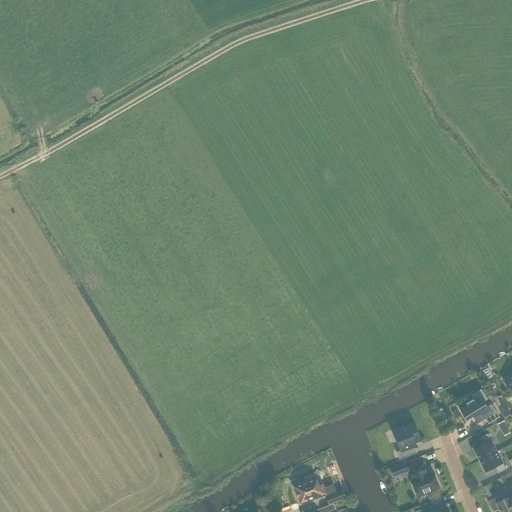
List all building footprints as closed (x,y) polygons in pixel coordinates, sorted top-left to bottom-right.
[(488,368),(483,371),(488,379),(493,376),(488,368)] [(508,387),(509,386),(511,391),(511,374),(510,376),(509,375),(502,379),(508,387)] [(488,406),(484,400),(478,404),(474,397),(459,406),(467,420),(474,416),(478,422),(485,418),(489,424),(500,417),(492,404),(488,406)] [(505,418),(511,414),(504,402),(498,406),(505,418)] [(442,407),(435,412),(442,423),(449,419),(442,407)] [(504,421),(498,424),(501,429),(504,435),(510,432),(507,426),(504,421)] [(401,450),(397,452),(400,460),(417,453),(415,447),(417,446),(414,438),(420,436),(415,423),(393,431),(401,450)] [(491,440),(488,433),(480,437),(483,444),(473,449),(479,460),(497,451),(491,440)] [(497,451),(479,460),(485,472),(495,467),(498,473),(506,469),(503,462),(497,451)] [(413,482),(411,483),(418,500),(443,491),(436,473),(430,475),(425,462),(408,469),(413,482)] [(404,463),(390,468),(394,477),(407,472),(404,463)] [(316,477),(293,486),(301,504),(327,494),(323,484),(319,485),(316,477)] [(487,485),(483,487),(488,497),(492,495),(487,485)] [(326,497),(329,504),(350,496),(347,489),(326,497)] [(500,508),(501,511),(511,511),(511,499),(510,496),(502,500),(499,495),(489,500),(494,511),(500,508)] [(327,511),(336,509),(333,503),(311,511),(327,511)]
